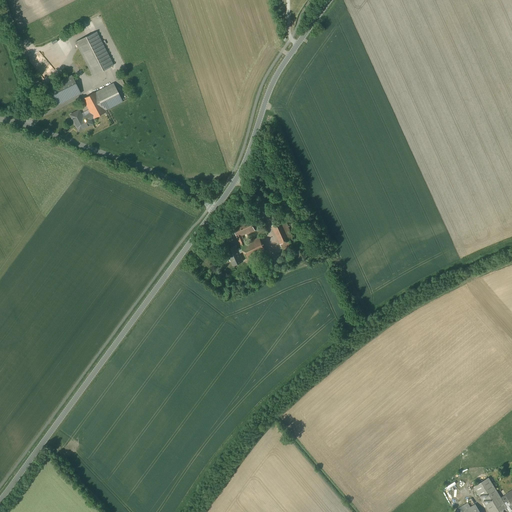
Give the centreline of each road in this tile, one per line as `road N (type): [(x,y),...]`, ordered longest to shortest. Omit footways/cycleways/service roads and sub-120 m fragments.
road 1 (tertiary): [(215,209),(0,501)]
road 2 (tertiary): [(329,0),(270,86),(247,157),(215,209)]
road 3 (unclassified): [(26,126),(148,171),(215,209)]
road 4 (unclassified): [(6,0),(33,90),(26,126)]
